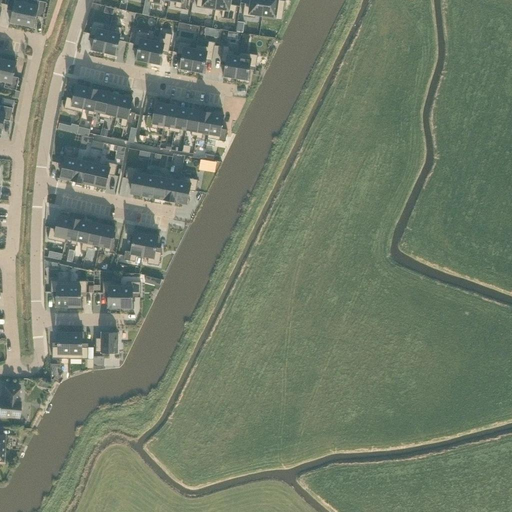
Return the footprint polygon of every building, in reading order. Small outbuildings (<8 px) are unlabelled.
[(21,23),(23,24),(28,2),(22,1),(21,0),(8,0),(7,7),(14,8),(12,17),(11,17),(10,22),(20,25),(21,23)] [(28,0),(28,2),(23,24),(25,25),(25,26),(36,28),(37,23),(36,22),(37,13),(44,15),(47,3),(34,0),(28,0)] [(168,0),(169,1),(174,1),(173,7),(179,8),(180,0),(168,0)] [(205,0),(204,12),(209,13),(210,7),(216,8),(217,0),(205,0)] [(217,0),(216,8),(222,9),(221,15),(226,16),(228,0),(217,0)] [(254,0),(251,20),(257,21),(257,15),(263,16),(265,0),(254,0)] [(265,0),(263,16),(269,16),(268,22),(273,23),(276,0),(265,0)] [(93,21),(91,34),(97,35),(95,44),(94,44),(93,49),(103,51),(104,50),(106,51),(110,31),(105,30),(106,24),(93,21)] [(110,31),(106,51),(108,51),(108,52),(119,55),(120,49),(119,49),(120,40),(127,41),(130,29),(117,26),(116,32),(110,31)] [(136,30),(134,43),(140,44),(139,52),(137,52),(137,58),(147,60),(147,59),(150,59),(153,39),(148,38),(149,32),(136,30)] [(153,39),(150,59),(152,59),(152,61),(163,63),(164,57),(163,57),(164,48),(171,49),(173,37),(160,35),(159,40),(153,39)] [(179,38),(177,50),(183,51),(182,60),(180,60),(180,66),(190,67),(190,66),(193,66),(196,46),(190,46),(191,40),(179,38)] [(196,46),(193,66),(195,67),(195,68),(206,70),(207,64),(206,64),(207,55),(213,56),(215,44),(203,42),(202,47),(196,46)] [(221,45),(220,57),(226,58),(225,67),(224,67),(223,73),(234,74),(234,73),(236,73),(239,53),(233,52),(234,46),(221,45)] [(239,53),(236,73),(239,73),(238,75),(249,76),(250,70),(249,70),(250,61),(257,62),(258,50),(246,48),(245,54),(239,53)] [(5,60),(0,80),(6,81),(4,88),(16,90),(19,78),(13,77),(16,63),(5,60)] [(67,97),(64,109),(83,113),(84,108),(88,89),(77,86),(74,99),(67,97)] [(88,89),(84,108),(89,109),(88,114),(94,115),(99,91),(88,89)] [(99,91),(94,115),(94,116),(95,110),(101,112),(99,117),(105,118),(110,94),(99,91)] [(110,94),(105,118),(110,119),(111,117),(116,118),(121,96),(110,94)] [(121,96),(116,118),(122,119),(121,126),(126,127),(127,123),(133,125),(136,113),(130,112),(133,99),(121,96)] [(148,115),(146,127),(158,129),(159,124),(164,125),(168,105),(156,103),(154,116),(148,115)] [(168,105),(164,125),(170,126),(169,131),(175,132),(179,107),(168,105)] [(0,132),(2,133),(4,119),(10,121),(13,108),(1,106),(0,110),(0,132)] [(179,107),(175,132),(180,133),(181,128),(187,129),(190,110),(179,107)] [(190,110),(187,129),(192,130),(192,135),(197,136),(202,112),(190,110)] [(202,112),(197,136),(202,139),(203,134),(208,135),(208,138),(213,114),(202,112)] [(213,114),(208,138),(225,141),(228,130),(222,129),(224,116),(213,114)] [(67,149),(61,177),(73,180),(77,160),(77,158),(72,157),(73,150),(67,149)] [(77,160),(73,180),(83,182),(89,158),(84,157),(83,162),(77,160)] [(89,158),(83,182),(95,185),(99,165),(93,164),(95,159),(89,158)] [(99,165),(95,185),(106,187),(109,175),(115,176),(118,164),(106,162),(105,164),(100,163),(99,165)] [(128,166),(126,178),(134,179),(131,193),(143,195),(147,173),(141,172),(141,169),(128,166)] [(147,173),(143,195),(154,197),(158,172),(153,171),(152,176),(147,175),(147,173)] [(158,172),(154,197),(165,199),(170,174),(169,174),(168,179),(163,178),(164,173),(158,172)] [(170,174),(165,199),(176,201),(181,176),(180,176),(180,182),(174,181),(175,175),(170,174)] [(181,176),(176,201),(188,203),(190,190),(196,191),(198,180),(181,176)] [(71,199),(70,207),(83,208),(84,201),(71,199)] [(51,227),(48,239),(65,243),(66,238),(71,218),(59,216),(56,229),(51,227)] [(71,218),(66,238),(72,239),(71,244),(76,245),(82,221),(71,218)] [(82,221),(76,245),(77,245),(78,240),(83,241),(81,250),(87,252),(88,248),(93,223),(82,221)] [(93,223),(88,248),(93,249),(94,244),(100,245),(104,226),(93,223)] [(104,226),(100,245),(106,246),(104,251),(116,254),(118,247),(112,245),(116,228),(104,226)] [(126,245),(123,258),(136,260),(137,255),(143,256),(147,236),(145,235),(145,234),(134,232),(133,238),(134,238),(132,246),(126,245)] [(147,236),(143,256),(148,257),(147,263),(160,265),(162,252),(156,251),(158,243),(159,243),(160,237),(149,235),(149,236),(147,236)] [(51,281),(51,292),(57,292),(57,302),(56,302),(56,307),(66,308),(66,306),(69,306),(69,281),(51,281)] [(69,281),(69,306),(71,306),(71,308),(82,308),(82,302),(81,302),(81,293),(87,293),(87,281),(69,281)] [(103,281),(103,293),(109,293),(109,303),(107,303),(107,308),(118,308),(118,307),(121,307),(121,285),(115,284),(115,282),(103,281)] [(121,285),(121,307),(123,307),(123,308),(134,309),(134,303),(133,303),(133,293),(141,293),(141,282),(127,282),(127,285),(121,285)] [(53,347),(52,358),(70,359),(71,333),(68,333),(68,332),(58,332),(57,337),(59,337),(59,347),(53,347)] [(71,333),(70,359),(88,359),(88,347),(82,347),(83,338),(84,338),(84,332),(73,332),(73,333),(71,333)] [(96,338),(96,352),(102,352),(102,353),(118,353),(118,333),(102,333),(102,338),(96,338)] [(5,388),(4,398),(5,398),(5,401),(0,400),(0,416),(19,418),(20,402),(18,402),(20,389),(5,388)]
